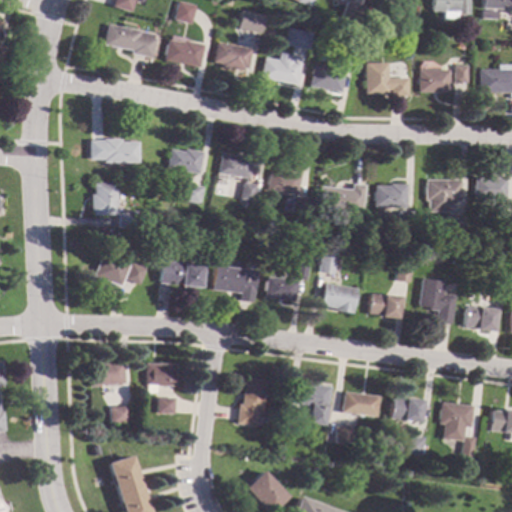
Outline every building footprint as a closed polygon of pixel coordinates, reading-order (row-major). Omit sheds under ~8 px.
[(128,0),(125,12),(107,6),(108,0),(128,0)] [(341,0),(359,6),(353,23),(336,17),(341,0)] [(464,0),(464,14),(454,14),(454,18),(440,18),(440,11),(427,11),(427,0),(464,0)] [(509,0),(509,9),(477,8),(477,0),(509,0)] [(190,6),(185,24),(168,19),(173,1),(190,6)] [(258,16),(236,10),(231,28),(254,34),(258,16)] [(493,10),(493,19),(476,18),(477,10),(493,10)] [(119,27),(119,26),(126,27),(125,28),(135,30),(134,32),(149,34),(148,38),(150,38),(146,57),(126,53),(126,50),(98,45),(102,24),(119,27)] [(306,32),(302,49),(279,44),(282,27),(306,32)] [(179,43),(179,41),(198,44),(194,67),(159,60),(163,39),(179,43)] [(245,48),(242,68),(238,67),(237,70),(215,66),(216,63),(208,61),(212,42),(245,48)] [(283,54),(282,55),(289,56),(288,61),(295,62),(290,84),(255,77),(259,58),(272,60),(274,52),(283,54)] [(382,78),(401,77),(402,96),(385,96),(385,89),(382,89),(382,93),(360,94),(359,63),(382,63),(382,78)] [(509,70),(511,70),(511,92),(474,92),(474,69),(493,69),(493,64),(509,64),(509,70)] [(338,71),(334,92),(303,86),(307,65),(338,71)] [(463,83),(450,83),(450,65),(463,65),(463,83)] [(444,92),(413,92),(414,69),(444,69),(444,92)] [(116,141),(133,141),(133,162),(99,162),(99,159),(84,159),(84,140),(99,140),(98,138),(116,138),(116,141)] [(197,152),(193,174),(162,168),(166,148),(180,151),(180,148),(197,152)] [(247,158),(243,178),(213,172),(216,152),(247,158)] [(295,174),(292,195),(262,189),(266,169),(295,174)] [(502,198),(471,198),(471,177),(503,177),(502,198)] [(457,200),(446,200),(446,211),(424,211),(424,200),(421,200),(421,179),(457,180),(457,200)] [(112,214),(86,214),(85,195),(89,194),(89,182),(111,182),(112,214)] [(251,184),(248,201),(235,199),(238,182),(251,184)] [(198,187),(195,204),(177,201),(180,183),(198,187)] [(360,185),(357,212),(314,208),(316,186),(346,189),(347,183),(360,185)] [(402,184),(402,207),(370,206),(371,185),(385,185),(385,183),(402,184)] [(304,197),(301,214),(287,212),(289,195),(304,197)] [(132,227),(114,228),(113,211),(131,210),(132,227)] [(409,211),(408,227),(394,226),(395,210),(409,211)] [(461,234),(444,234),(444,216),(461,216),(461,234)] [(507,236),(490,235),(490,218),(507,218),(507,236)] [(360,250),(354,253),(351,248),(357,244),(360,250)] [(123,264),(115,286),(88,276),(97,254),(123,264)] [(330,257),(328,273),(313,272),(314,255),(330,257)] [(458,258),(454,266),(448,263),(452,255),(458,258)] [(178,262),(177,263),(196,264),(194,287),(153,284),(155,260),(178,262)] [(140,268),(134,284),(119,279),(125,262),(140,268)] [(302,263),(299,280),(289,279),(291,262),(302,263)] [(250,270),(246,303),(233,301),(235,290),(206,286),(208,265),(250,270)] [(405,268),(403,282),(389,281),(391,266),(405,268)] [(291,280),(288,301),(258,297),(261,276),(291,280)] [(438,281),(436,293),(449,295),(445,324),(430,322),(431,311),(423,310),(423,307),(413,306),(417,278),(438,281)] [(499,280),(497,297),(487,295),(489,278),(499,280)] [(351,288),(347,313),(330,310),(330,308),(315,305),(318,283),(351,288)] [(394,296),(392,319),(362,315),(365,293),(394,296)] [(490,309),(488,332),(470,330),(471,327),(458,326),(461,306),(490,309)] [(511,332),(504,332),(503,311),(511,311),(511,332)] [(119,383),(85,385),(83,365),(118,362),(119,383)] [(171,386),(140,386),(141,362),(172,363),(171,386)] [(262,380),(258,412),(253,411),(251,426),(232,424),(234,404),(238,405),(241,377),(262,380)] [(326,386),(322,426),(305,424),(307,408),(303,408),(304,404),(294,403),(296,383),(326,386)] [(376,396),(373,417),(338,412),(341,391),(376,396)] [(417,400),(415,421),(386,419),(387,397),(417,400)] [(170,413),(153,413),(153,398),(170,398),(170,413)] [(467,406),(465,426),(459,426),(458,441),(438,438),(439,424),(434,424),(437,402),(467,406)] [(124,423),(106,424),(105,407),(124,406),(124,423)] [(511,410),(511,433),(485,430),(487,410),(499,411),(499,409),(511,410)] [(301,414),(299,431),(281,428),(284,411),(301,414)] [(351,442),(334,444),(332,427),(349,425),(351,442)] [(419,438),(417,455),(398,453),(401,436),(419,438)] [(470,437),(467,464),(456,463),(459,436),(470,437)] [(98,453),(89,455),(87,447),(95,445),(98,453)] [(144,511),(118,511),(103,463),(127,455),(144,511)] [(283,496),(267,511),(263,511),(240,489),(259,471),(283,496)] [(337,511),(289,511),(296,496),(337,511)]
